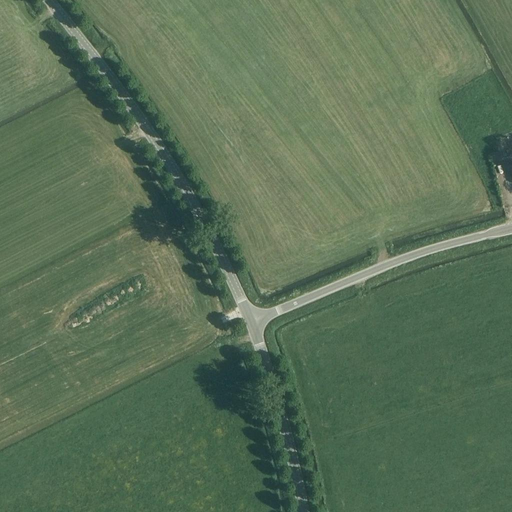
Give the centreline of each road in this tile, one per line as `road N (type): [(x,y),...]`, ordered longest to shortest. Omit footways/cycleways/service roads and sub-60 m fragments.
road 1 (tertiary): [(249,325),(177,171),(46,0)]
road 2 (unclassified): [(249,325),(414,255),(511,229)]
road 3 (tertiary): [(306,511),(249,325)]
